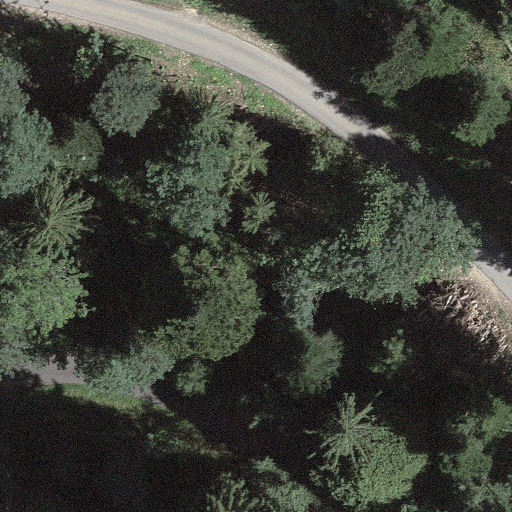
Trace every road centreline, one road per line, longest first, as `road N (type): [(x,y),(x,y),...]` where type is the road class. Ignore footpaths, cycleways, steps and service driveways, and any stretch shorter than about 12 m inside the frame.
road 1 (track): [(47,0),(242,53),(367,133),(511,278)]
road 2 (track): [(376,511),(148,393),(90,373),(0,371)]
